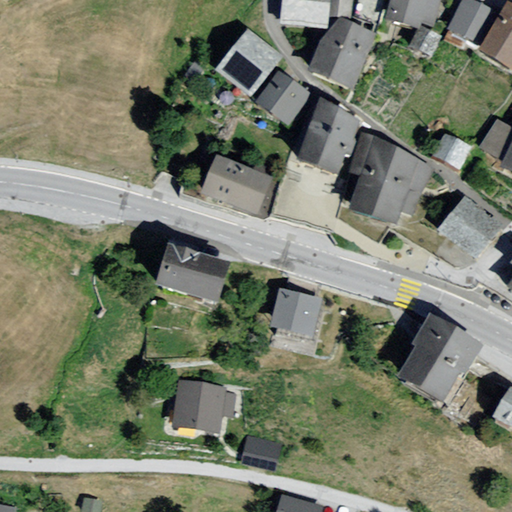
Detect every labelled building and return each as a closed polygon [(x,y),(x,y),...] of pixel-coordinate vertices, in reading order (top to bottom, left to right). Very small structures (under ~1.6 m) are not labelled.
[(282,0),(280,26),(327,30),(330,0),(282,0)] [(352,0),(333,0),(331,23),(351,25),(352,0)] [(434,31),(440,0),(392,0),(387,28),(419,34),(421,28),(434,31)] [(491,15),(464,2),(449,34),(477,47),(491,15)] [(480,60),(511,77),(511,12),(508,10),(480,60)] [(372,43),(334,28),(314,79),(352,94),(372,43)] [(432,62),(441,42),(423,34),(415,54),(432,62)] [(217,77),(251,104),(284,62),(249,36),(217,77)] [(277,75),(254,108),(288,131),(310,97),(277,75)] [(296,167),(333,182),(356,124),(319,110),(296,167)] [(511,144),(511,132),(497,123),(480,152),(500,164),(511,144)] [(362,183),(350,214),(399,233),(405,215),(415,219),(431,174),(364,136),(350,178),(362,183)] [(434,164),(461,176),(471,152),(444,140),(434,164)] [(511,179),(511,152),(501,174),(511,179)] [(258,223),(273,185),(215,163),(199,202),(258,223)] [(273,210),(326,227),(335,197),(283,180),(273,210)] [(465,199),(438,234),(478,265),(505,229),(465,199)] [(232,277),(169,258),(157,299),(219,318),(232,277)] [(323,306),(280,298),(273,335),(315,344),(323,306)] [(400,388),(446,414),(465,381),(480,354),(429,326),(413,355),(418,358),(400,388)] [(465,381),(446,414),(478,434),(498,402),(465,381)] [(174,431),(219,440),(228,392),(183,383),(174,431)] [(493,429),(511,440),(511,397),(493,429)] [(249,437),(243,459),(275,467),(281,445),(249,437)] [(323,511),(324,511),(284,498),(278,511),(323,511)] [(100,511),(103,504),(85,500),(82,511),(100,511)]
